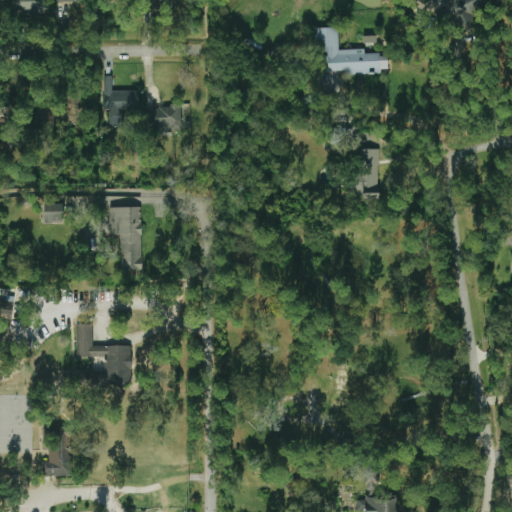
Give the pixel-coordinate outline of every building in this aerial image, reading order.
[(15,0),(16,13),(47,14),(47,0),(15,0)] [(144,0),(144,8),(176,9),(176,0),(144,0)] [(338,50),(338,28),(315,28),(315,51),(325,51),(326,73),(388,72),(388,54),(365,55),(365,49),(338,50)] [(123,120),(123,110),(139,109),(139,91),(112,91),(112,76),(104,76),(104,110),(109,110),(109,121),(123,120)] [(181,106),(149,107),(150,128),(159,127),(159,131),(182,131),(181,106)] [(378,149),(357,150),(359,199),(380,198),(378,149)] [(45,204),(45,223),(64,222),(63,204),(45,204)] [(121,272),(142,271),(142,207),(110,207),(110,236),(121,236),(121,272)] [(0,317),(13,318),(14,302),(0,301),(0,317)] [(80,386),(132,386),(132,346),(93,346),(93,324),(77,324),(78,357),(106,357),(106,372),(80,372),(80,386)] [(44,477),(73,476),(71,425),(49,426),(50,461),(43,462),(44,477)] [(378,495),(378,468),(366,469),(367,496),(378,495)] [(302,496),(302,479),(287,479),(287,496),(302,496)] [(398,511),(398,497),(365,497),(365,500),(357,501),(357,511),(398,511)]
